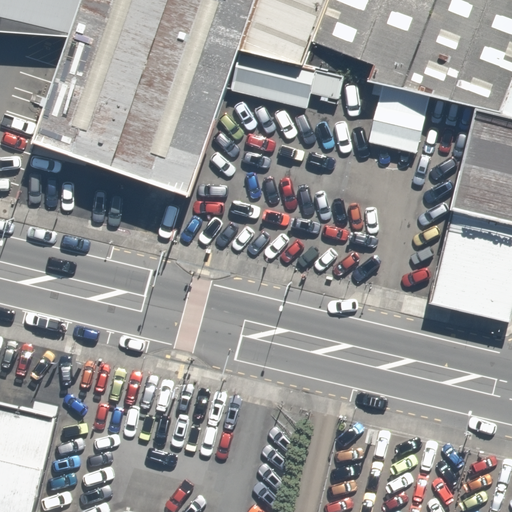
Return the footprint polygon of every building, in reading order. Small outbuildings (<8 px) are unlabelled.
[(57,0),(0,0),(0,30),(45,38),(57,0)] [(57,0),(45,38),(8,137),(167,193),(217,48),(233,0),(57,0)] [(273,62),(297,0),(233,0),(217,48),(273,62)] [(372,85),(505,115),(511,96),(511,0),(333,0),(316,44),(378,68),(372,85)] [(511,229),(511,125),(449,110),(424,207),(511,229)] [(508,228),(424,207),(401,299),(485,320),(508,228)] [(0,511),(31,511),(55,414),(0,400),(0,511)]
